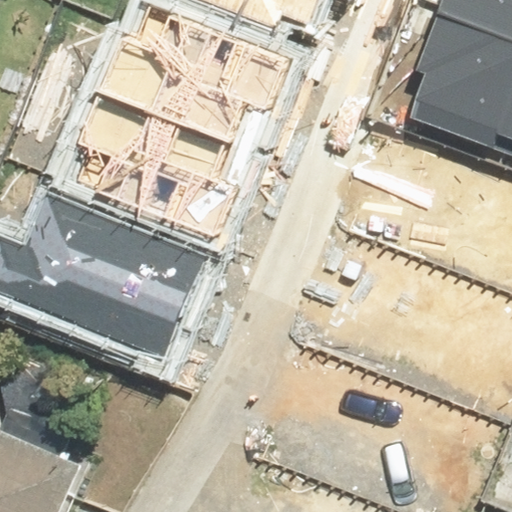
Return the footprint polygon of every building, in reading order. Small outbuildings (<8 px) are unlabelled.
[(217,0),(308,33),(320,0),(349,0),(359,4),(360,0),(217,0)] [(439,61),(423,107),(506,137),(511,122),(511,0),(451,0),(430,58),(439,61)] [(87,149),(76,177),(216,233),(235,186),(215,178),(246,102),(268,111),(289,60),(153,5),(139,39),(121,32),(76,144),(87,149)] [(0,297),(155,363),(199,261),(45,195),(22,249),(0,239),(0,297)] [(416,511),(473,459),(338,317),(332,311),(254,385),(269,401),(375,511),(416,511)] [(24,379),(7,409),(69,443),(85,413),(24,379)] [(0,511),(75,511),(98,459),(0,416),(0,511)]
